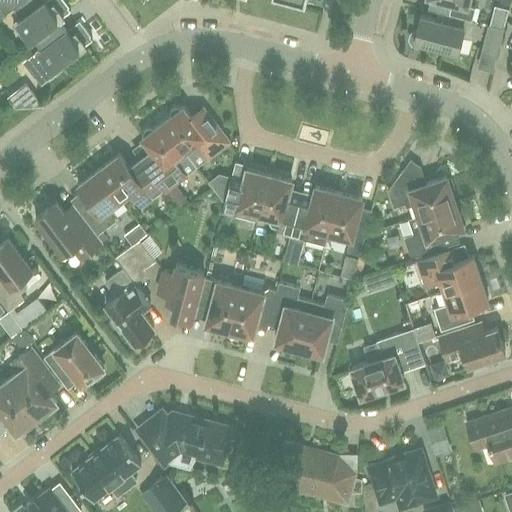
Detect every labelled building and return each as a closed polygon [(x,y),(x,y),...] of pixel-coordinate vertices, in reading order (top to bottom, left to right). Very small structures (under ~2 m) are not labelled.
[(0,0),(0,6),(5,14),(13,8),(23,0),(0,0)] [(45,0),(23,0),(13,8),(21,18),(13,24),(25,39),(28,37),(31,40),(63,15),(54,2),(50,5),(45,0)] [(468,5),(468,0),(446,0),(453,2),(449,14),(472,20),(476,7),(468,5)] [(471,38),(476,21),(472,20),(449,14),(438,11),(436,19),(421,15),(417,31),(412,33),(410,39),(413,44),(419,45),(424,42),(458,51),(462,36),(471,38)] [(64,16),(63,15),(31,40),(35,37),(42,47),(35,53),(24,61),(41,84),(57,72),(54,68),(86,44),(75,31),(71,34),(60,19),(64,16)] [(489,24),(482,51),(497,55),(504,28),(489,24)] [(201,128),(183,105),(163,121),(186,151),(197,143),(208,158),(230,141),(213,119),(201,128)] [(175,159),(186,151),(163,121),(142,137),(149,146),(137,154),(148,168),(164,189),(165,189),(166,190),(180,209),(190,202),(176,183),(186,175),(175,159)] [(164,189),(148,168),(137,177),(120,153),(99,169),(121,198),(130,191),(142,206),(164,189)] [(257,220),(270,174),(247,168),(244,179),(232,176),(223,211),(257,220)] [(110,206),(121,198),(99,169),(78,185),(94,206),(83,215),(98,234),(119,218),(110,206)] [(456,203),(447,176),(415,186),(412,177),(403,170),(389,189),(394,207),(405,203),(407,207),(416,204),(419,215),(456,203)] [(292,180),(270,174),(257,220),(258,221),(260,213),(272,216),(270,223),(272,226),(292,231),(297,212),(298,208),(286,205),(292,180)] [(318,228),(329,230),(339,192),(316,186),(308,215),(297,212),(292,231),(291,235),(284,260),(299,264),(305,239),(314,242),(318,228)] [(363,198),(339,192),(329,230),(351,236),(348,250),(360,254),(368,223),(357,220),(363,198)] [(98,234),(83,215),(75,204),(65,211),(57,201),(36,217),(63,253),(72,246),(81,258),(103,241),(98,234)] [(464,227),(456,203),(419,215),(423,226),(414,229),(415,233),(404,236),(410,252),(417,256),(441,248),(438,236),(464,227)] [(32,270),(8,238),(0,244),(0,297),(9,310),(24,298),(20,292),(28,286),(22,278),(32,270)] [(116,257),(124,267),(124,268),(135,259),(143,269),(155,259),(140,239),(116,257)] [(441,279),(445,291),(481,279),(473,254),(447,263),(443,251),(418,260),(426,284),(441,279)] [(175,301),(172,313),(192,318),(204,271),(176,263),(174,272),(164,270),(159,291),(169,293),(167,299),(175,301)] [(151,303),(124,268),(124,267),(107,280),(118,295),(106,303),(116,316),(112,320),(120,331),(124,328),(135,342),(139,339),(142,343),(153,334),(150,330),(154,327),(141,310),(151,303)] [(230,328),(241,286),(206,277),(199,303),(210,306),(206,322),(230,328)] [(489,301),(481,279),(445,291),(449,303),(434,308),(442,330),(466,321),(462,309),(489,301)] [(299,347),(311,302),(297,298),(300,288),(279,282),(276,291),(272,308),(283,311),(276,340),(299,347)] [(270,316),(272,308),(276,291),(264,288),(263,292),(241,286),(230,328),(253,334),(258,313),(270,316)] [(342,326),(349,299),(329,294),(326,306),(311,302),(299,347),(303,348),(304,352),(315,355),(319,352),(323,353),(330,323),(342,326)] [(439,335),(447,359),(465,354),(468,364),(506,352),(498,327),(473,336),(470,325),(439,335)] [(73,372),(81,382),(89,377),(92,380),(104,371),(101,367),(103,366),(78,331),(45,356),(63,380),(73,372)] [(378,340),(383,356),(351,367),(354,373),(350,374),(355,390),(359,388),(361,395),(376,390),(376,391),(390,386),(390,385),(404,381),(398,363),(411,359),(402,332),(378,340)] [(19,370),(8,378),(39,419),(52,410),(53,404),(57,400),(40,377),(49,369),(32,346),(12,361),(19,370)] [(39,419),(8,378),(0,383),(0,410),(16,432),(21,428),(27,429),(39,419)] [(511,407),(467,423),(475,447),(489,442),(495,461),(511,455),(511,407)] [(173,413),(166,418),(162,411),(150,420),(152,423),(142,431),(165,462),(166,460),(189,466),(196,454),(208,457),(208,454),(212,452),(222,454),(229,427),(173,413)] [(120,434),(72,470),(94,499),(111,486),(118,494),(137,480),(130,471),(141,463),(120,434)] [(304,448),(286,443),(279,470),(297,474),(294,487),(328,495),(346,499),(349,487),(356,489),(357,492),(363,492),(362,478),(352,476),(353,473),(335,468),(338,456),(313,450),(313,449),(305,446),(304,448)] [(400,507),(435,495),(420,449),(407,454),(407,453),(391,458),(391,459),(369,466),(379,496),(389,493),(397,497),(400,507)] [(167,473),(151,486),(171,511),(187,499),(167,473)] [(22,504),(11,511),(78,511),(82,510),(70,494),(60,501),(50,487),(35,499),(34,498),(26,505),(26,506),(25,507),(22,504)]
